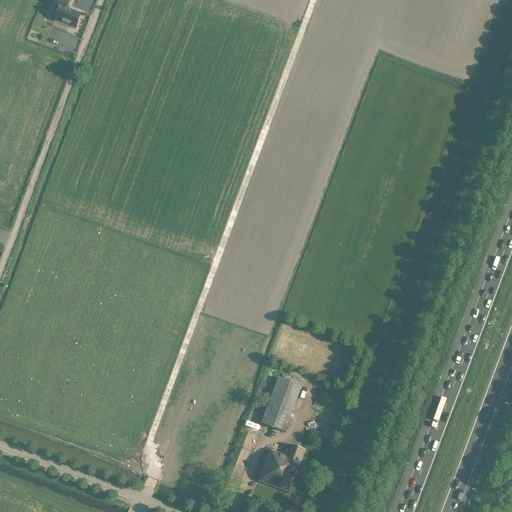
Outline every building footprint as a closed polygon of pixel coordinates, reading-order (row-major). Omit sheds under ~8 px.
[(70,2),(65,0),(57,0),(54,8),(59,10),(55,20),(76,29),(82,14),(67,8),(70,2)] [(78,45),(83,34),(77,31),(72,42),(78,45)] [(59,36),(57,41),(69,45),(71,40),(59,36)] [(262,425),(285,433),(297,402),(303,387),(279,378),(262,425)] [(299,395),(295,406),(301,409),(306,397),(304,397),(299,395)] [(331,438),(335,427),(317,421),(313,431),(331,438)] [(259,481),(289,493),(293,483),(306,450),(292,445),(287,457),(271,451),(270,452),(264,468),(264,470),(259,481)]
